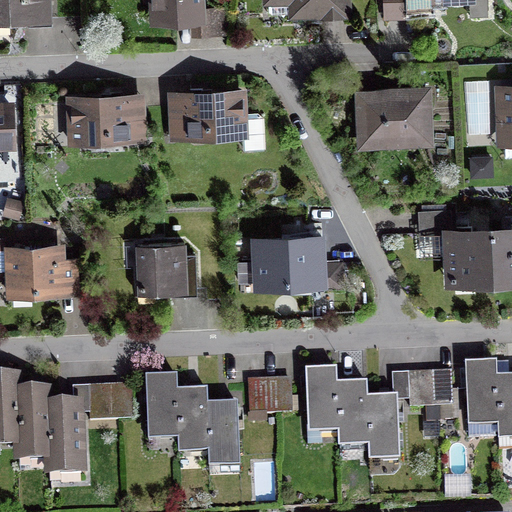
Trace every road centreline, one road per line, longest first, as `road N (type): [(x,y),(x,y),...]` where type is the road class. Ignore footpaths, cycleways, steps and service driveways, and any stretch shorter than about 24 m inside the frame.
road 1 (residential): [(0,60),(203,44),(244,55),(288,83),(311,119),(394,319)]
road 2 (residential): [(0,340),(394,319)]
